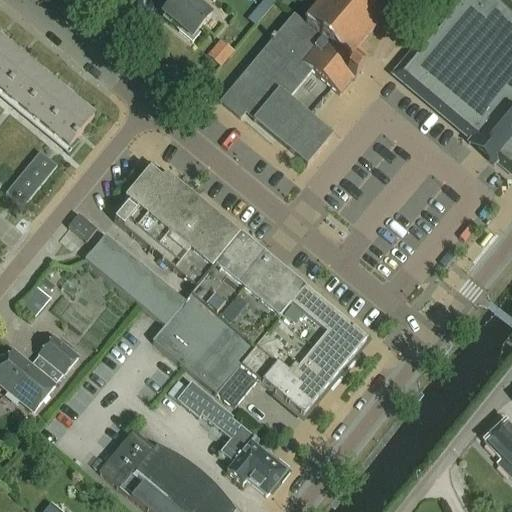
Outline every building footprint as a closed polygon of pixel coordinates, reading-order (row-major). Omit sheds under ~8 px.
[(181,33),(179,35),(193,46),(200,36),(198,34),(211,18),(188,0),(162,0),(171,7),(162,17),(181,33)] [(357,50),(372,33),(399,0),(329,0),(304,29),(293,20),(220,107),(239,123),(244,117),(307,170),(332,139),(288,102),(311,75),(339,98),(361,73),(357,70),(367,59),(357,50)] [(273,0),(270,0),(253,20),(260,25),(278,4),(273,0)] [(500,158),(511,168),(511,12),(497,0),(461,0),(399,74),(478,140),(479,138),(502,156),(500,158)] [(0,96),(67,152),(93,120),(0,43),(0,96)] [(228,61),(216,50),(208,59),(220,70),(228,61)] [(22,213),(56,172),(39,158),(5,199),(22,213)] [(126,211),(114,225),(195,293),(238,241),(153,170),(125,203),(129,207),(126,211)] [(96,234),(78,220),(78,219),(67,232),(85,247),(96,234)] [(104,241),(83,265),(163,331),(151,346),(215,400),(240,371),(252,356),(188,301),(184,306),(104,241)] [(195,293),(188,301),(252,356),(289,311),(303,294),(238,241),(195,293)] [(252,356),(240,371),(260,388),(302,422),(364,345),(303,294),(289,311),(252,356)] [(23,313),(35,323),(50,305),(38,295),(23,313)] [(0,387),(33,415),(55,389),(54,388),(63,378),(77,361),(53,341),(39,358),(39,359),(31,369),(12,355),(6,362),(5,361),(0,361),(0,387)] [(256,385),(239,371),(216,399),(233,413),(256,385)] [(167,398),(176,405),(186,392),(177,385),(167,398)] [(286,477),(250,448),(253,444),(230,424),(231,423),(211,407),(212,406),(190,388),(186,392),(176,405),(175,406),(197,424),(200,421),(219,436),(229,444),(219,457),(233,468),(226,476),(241,489),(246,483),(251,487),(250,488),(265,501),(272,492),(273,492),(286,477)] [(511,432),(507,427),(486,447),(502,465),(498,469),(511,483),(511,432)] [(139,511),(231,511),(225,503),(218,495),(212,488),(204,481),(197,474),(189,468),(181,463),(172,458),(163,453),(155,449),(152,453),(132,436),(97,476),(139,511)]
